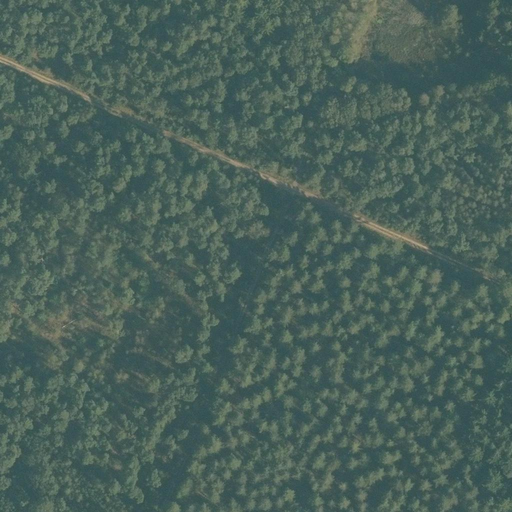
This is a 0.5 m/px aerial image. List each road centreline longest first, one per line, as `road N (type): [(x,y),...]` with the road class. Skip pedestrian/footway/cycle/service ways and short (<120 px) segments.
road 1 (track): [(511,97),(310,129),(156,511)]
road 2 (track): [(0,61),(511,287)]
road 3 (track): [(432,511),(511,328)]
